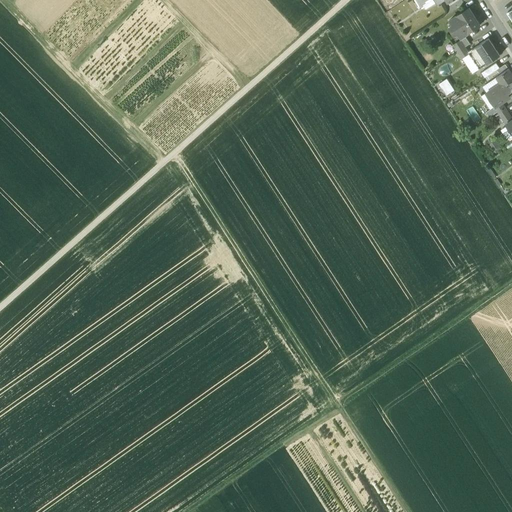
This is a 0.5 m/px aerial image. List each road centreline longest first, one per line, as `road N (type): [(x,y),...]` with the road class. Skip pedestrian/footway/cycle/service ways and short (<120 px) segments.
road 1 (track): [(0,308),(347,0)]
road 2 (track): [(174,154),(408,511)]
road 3 (track): [(187,511),(511,284)]
